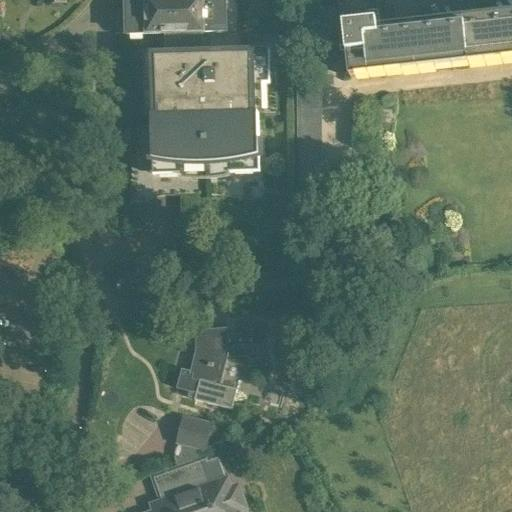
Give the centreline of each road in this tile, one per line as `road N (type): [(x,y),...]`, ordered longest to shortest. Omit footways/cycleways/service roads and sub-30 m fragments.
road 1 (residential): [(57,511),(90,329),(94,249)]
road 2 (residential): [(94,249),(107,0)]
road 3 (residential): [(94,249),(0,151)]
road 4 (residential): [(104,0),(0,84)]
